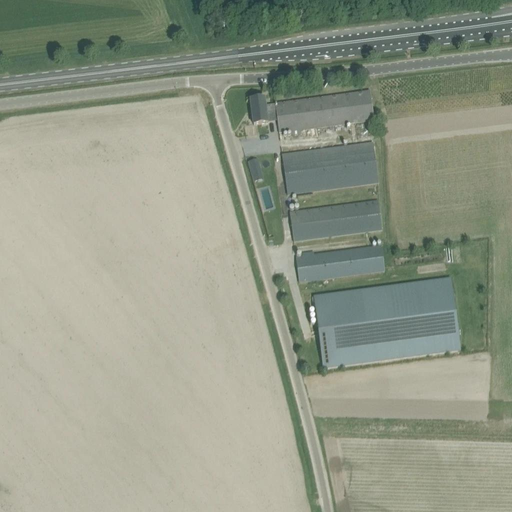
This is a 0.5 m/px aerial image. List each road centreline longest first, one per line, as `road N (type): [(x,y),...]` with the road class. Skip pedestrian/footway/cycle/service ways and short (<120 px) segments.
road 1 (primary): [(0,85),(476,27)]
road 2 (unclassified): [(327,511),(305,403),(211,80)]
road 3 (unclassified): [(511,54),(211,80)]
road 4 (unclassified): [(0,104),(211,80)]
